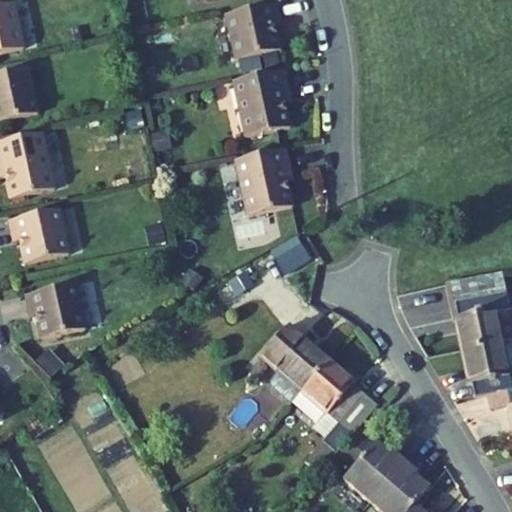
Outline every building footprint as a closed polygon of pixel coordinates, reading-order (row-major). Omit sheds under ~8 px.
[(11,5),(0,7),(0,54),(21,50),(11,5)] [(279,20),(276,5),(225,16),(235,61),(279,52),(274,28),(272,22),(279,20)] [(0,122),(35,115),(25,70),(0,75),(0,122)] [(289,98),(283,72),(233,83),(246,139),(289,129),(284,106),(282,100),(289,98)] [(40,135),(0,143),(0,171),(2,172),(3,178),(8,201),(52,192),(40,135)] [(291,178),(285,152),(235,163),(247,219),(291,210),(286,186),(284,180),(291,178)] [(66,257),(56,212),(5,223),(9,239),(16,237),(17,243),(22,267),(66,257)] [(237,297),(255,286),(246,273),(229,284),(237,297)] [(511,318),(502,273),(447,285),(454,319),(456,319),(463,352),(502,344),(511,341),(511,318)] [(82,332),(72,287),(22,298),(25,313),(32,312),(34,318),(39,341),(82,332)] [(293,405),(329,363),(303,341),(302,343),(290,332),(265,361),(281,375),(271,387),(292,406),(293,405)] [(511,391),(511,388),(502,344),(463,352),(470,385),(472,385),(475,400),(488,397),(511,391)] [(355,385),(329,363),(293,405),(317,425),(327,414),(341,426),(326,443),(341,456),(362,431),(381,410),(354,387),(355,385)] [(491,412),(509,408),(511,421),(511,391),(488,397),(491,412)] [(29,427),(36,440),(64,424),(57,411),(29,427)] [(354,470),(344,481),(371,505),(406,464),(393,453),(391,456),(362,431),(341,456),(340,457),(354,470)] [(418,475),(406,464),(371,505),(379,511),(410,511),(416,507),(431,489),(416,477),(418,475)]
